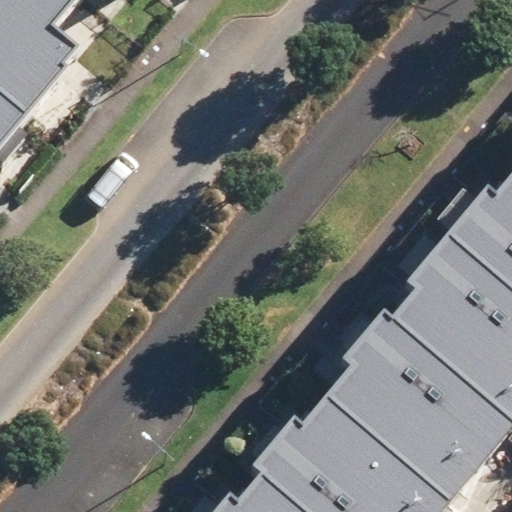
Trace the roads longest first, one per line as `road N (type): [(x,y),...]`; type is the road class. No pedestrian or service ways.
road 1 (residential): [(464,0),(37,511)]
road 2 (residential): [(0,395),(324,0)]
